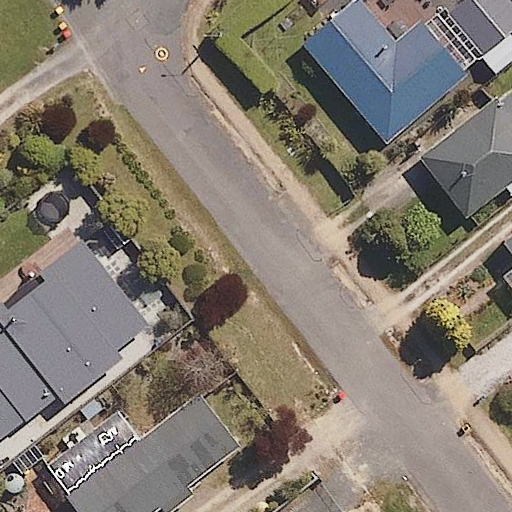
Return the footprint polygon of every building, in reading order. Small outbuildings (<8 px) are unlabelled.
[(473,61),(422,0),(389,0),(374,13),(363,0),(347,0),(301,38),(383,136),(473,61)] [(511,78),(417,151),(463,212),(511,174),(511,78)] [(511,227),(501,234),(511,249),(511,263),(502,270),(511,284),(511,227)] [(145,320),(76,233),(42,261),(37,255),(3,281),(10,290),(0,298),(0,466),(54,423),(45,411),(116,354),(111,347),(145,320)] [(146,511),(237,441),(196,390),(135,439),(118,417),(50,471),(81,511),(146,511)]
